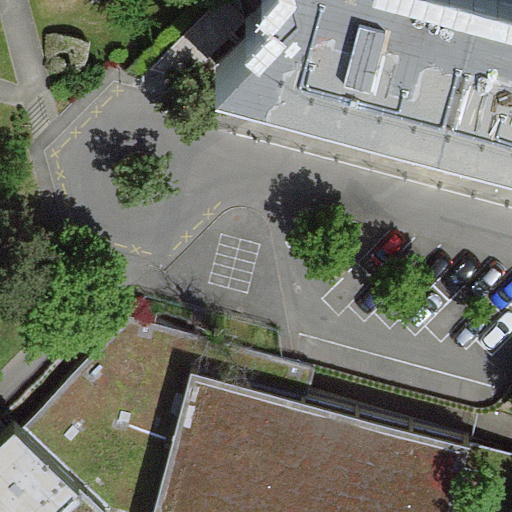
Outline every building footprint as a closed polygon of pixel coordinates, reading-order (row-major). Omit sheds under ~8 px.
[(191,77),(267,0),(218,0),(153,66),(170,71),(191,77)] [(439,123),(472,0),(283,0),(219,64),(439,123)] [(511,142),(511,0),(472,0),(439,123),(511,142)] [(366,376),(131,314),(26,422),(17,414),(0,430),(0,511),(114,511),(119,508),(135,511),(155,511),(195,364),(358,407),(366,376)] [(468,436),(358,407),(195,364),(155,511),(448,511),(461,462),(468,436)] [(510,511),(511,510),(511,448),(468,436),(461,462),(508,475),(480,511),(510,511)]
